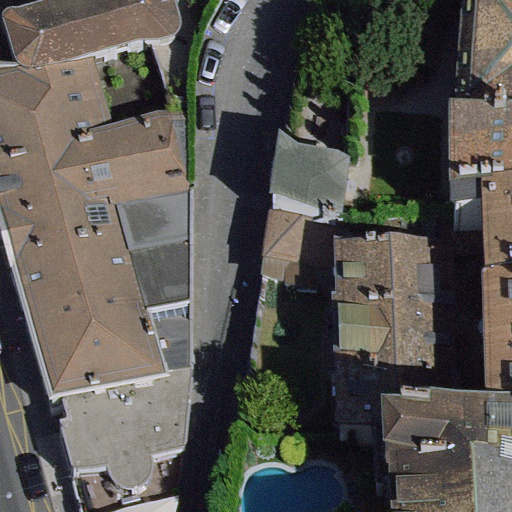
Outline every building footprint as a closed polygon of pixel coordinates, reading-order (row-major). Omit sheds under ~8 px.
[(179,35),(168,0),(113,0),(15,28),(9,38),(23,82),(32,86),(78,71),(175,44),(179,35)] [(347,17),(414,16),(403,0),(345,0),(338,9),(347,17)] [(403,0),(414,16),(443,0),(403,0)] [(511,154),(511,0),(506,0),(506,2),(470,2),(460,146),(511,154)] [(32,86),(23,82),(0,88),(0,223),(14,275),(54,415),(65,412),(168,381),(156,348),(149,322),(119,210),(192,189),(192,127),(101,154),(78,71),(32,86)] [(511,219),(511,154),(460,146),(456,222),(511,219)] [(276,225),(342,225),(349,173),(284,164),(276,225)] [(119,210),(149,322),(194,310),(192,189),(119,210)] [(493,306),(511,307),(511,219),(456,222),(457,242),(491,241),(490,259),(493,306)] [(342,225),(276,225),(269,273),(341,270),(341,260),(452,255),(453,263),(458,262),(457,242),(456,222),(433,222),(432,244),(404,246),(405,223),(342,225)] [(457,242),(458,262),(490,259),(491,241),(457,242)] [(342,449),(377,448),(435,446),(434,412),(459,411),(453,263),(452,255),(341,260),(341,270),(341,287),(342,449)] [(341,270),(269,273),(267,288),(288,289),(288,294),(318,295),(318,288),(341,287),(341,270)] [(494,446),(511,447),(511,307),(493,306),(495,418),(494,446)] [(195,373),(194,310),(149,322),(156,348),(168,381),(195,373)] [(61,439),(75,485),(109,475),(115,490),(131,497),(148,491),(155,476),(154,463),(187,454),(190,424),(195,373),(168,381),(65,412),(70,426),(73,436),(61,439)] [(460,446),(460,419),(459,411),(434,412),(435,446),(460,446)] [(494,446),(495,418),(460,419),(460,446),(494,446)] [(511,511),(511,447),(494,446),(460,446),(435,446),(377,448),(379,504),(399,502),(399,511),(511,511)] [(176,511),(187,454),(154,463),(155,476),(148,491),(131,497),(115,490),(109,475),(75,485),(82,511),(176,511)]
